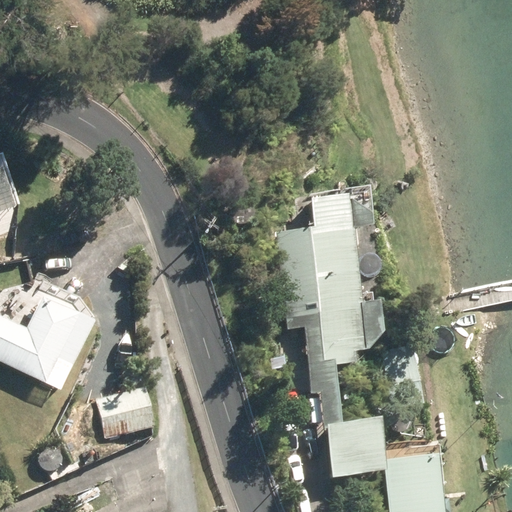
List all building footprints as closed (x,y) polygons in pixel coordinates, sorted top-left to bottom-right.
[(0,213),(20,206),(0,156),(0,213)] [(310,201),(313,230),(277,233),(287,332),(302,330),(310,397),(321,396),(330,481),(383,476),(378,424),(341,427),(335,368),(354,366),(353,355),(367,354),(380,338),(376,304),(371,305),(370,295),(359,297),(353,232),(372,230),(369,196),(310,201)] [(0,364),(44,385),(46,381),(57,387),(86,324),(39,301),(25,330),(0,318),(0,364)] [(422,405),(411,348),(376,355),(387,412),(422,405)] [(97,400),(106,440),(153,428),(144,388),(97,400)] [(94,438),(73,445),(78,464),(100,457),(94,438)]
